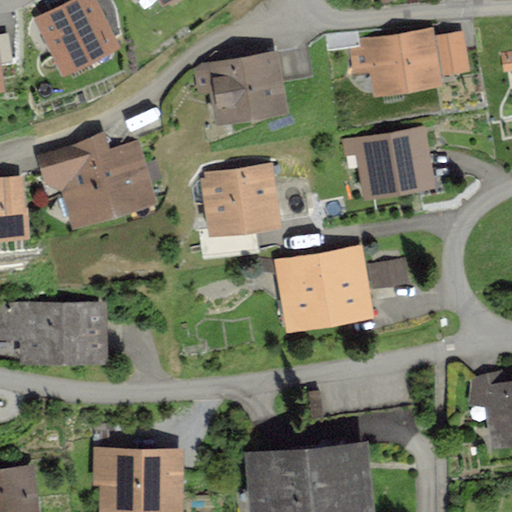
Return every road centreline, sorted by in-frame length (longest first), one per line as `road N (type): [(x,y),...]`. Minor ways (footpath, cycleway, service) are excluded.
road 1 (residential): [(504,339),(227,385),(123,392),(0,376)]
road 2 (residential): [(0,153),(116,114),(197,50),(300,0)]
road 3 (residential): [(511,5),(330,16),(305,0)]
road 4 (residential): [(504,339),(465,301),(453,250),(469,214),(511,187)]
